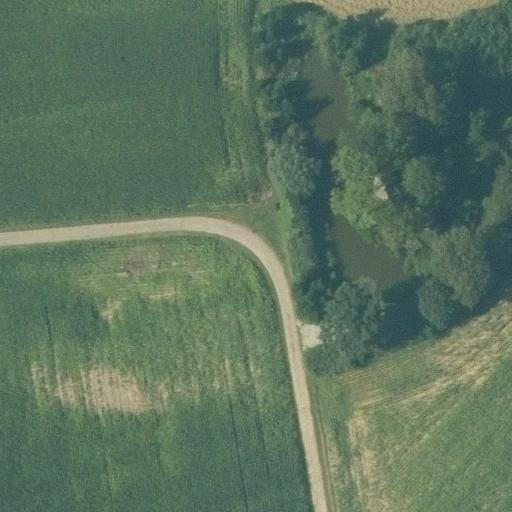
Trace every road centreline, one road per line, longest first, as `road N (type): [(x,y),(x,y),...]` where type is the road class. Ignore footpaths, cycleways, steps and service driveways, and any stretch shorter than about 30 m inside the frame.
road 1 (track): [(321,511),(278,279),(250,242),(195,224),(0,240)]
road 2 (track): [(292,338),(333,335),(443,287),(482,205),(472,174),(447,149)]
